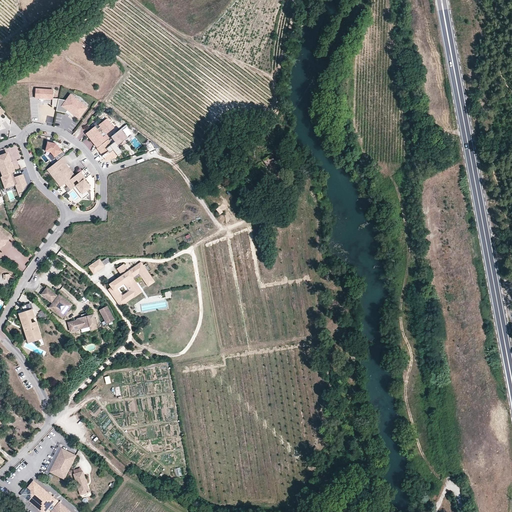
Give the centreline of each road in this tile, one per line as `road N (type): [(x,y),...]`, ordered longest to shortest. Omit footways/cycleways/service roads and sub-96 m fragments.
road 1 (secondary): [(441,0),(511,377)]
road 2 (track): [(446,487),(422,454),(407,404),(411,352),(400,310),(408,244),(390,169)]
road 3 (residential): [(69,214),(93,216),(103,204),(102,172),(79,146),(45,128),(26,129),(22,143),(39,185)]
road 4 (track): [(47,244),(95,278),(120,261),(169,259),(242,221)]
road 5 (track): [(134,0),(188,40),(270,75),(277,105)]
road 6 (track): [(86,394),(138,441),(160,438),(156,410),(94,395)]
road 7 (residential): [(0,474),(50,421),(0,334)]
road 8 (track): [(191,247),(201,307),(186,350),(120,350)]
road 9 (residential): [(0,325),(69,214)]
road 10 (track): [(86,394),(54,416),(122,475)]
road 11 (tertiary): [(0,71),(98,0)]
